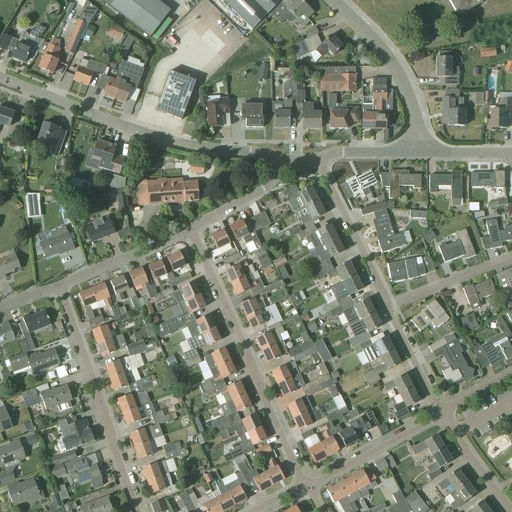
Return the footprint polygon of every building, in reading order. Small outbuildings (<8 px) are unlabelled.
[(82,1),(81,1),(81,0),(72,0),(68,10),(78,13),(82,1)] [(98,0),(149,39),(169,12),(152,0),(98,0)] [(222,0),(252,29),(280,0),(222,0)] [(304,27),(309,22),(310,21),(307,19),(313,13),(300,0),(283,0),(270,14),(280,24),(285,19),(281,16),(287,10),(296,19),(295,20),(300,26),(302,24),(304,27)] [(448,0),(458,17),(482,3),(480,0),(448,0)] [(68,42),(64,51),(73,55),(78,44),(77,44),(80,39),(81,39),(89,25),(78,20),(72,34),(68,42)] [(307,39),(316,34),(318,33),(315,27),(304,33),(307,39)] [(36,54),(44,41),(45,41),(34,37),(34,38),(29,36),(27,33),(24,32),(21,33),(12,57),(13,58),(13,59),(18,61),(18,60),(25,62),(29,51),(36,54)] [(2,34),(0,40),(0,48),(6,51),(11,38),(2,34)] [(126,52),(133,38),(126,34),(118,48),(126,52)] [(321,44),(316,34),(307,39),(303,40),(309,53),(314,51),(321,57),(327,51),(332,56),(342,46),(331,35),(321,44)] [(48,44),(47,46),(44,55),(43,55),(38,68),(52,73),(57,61),(55,60),(60,49),(48,44)] [(496,48),(485,49),(486,57),(496,57),(496,48)] [(436,58),(436,71),(436,77),(443,77),(443,85),(458,85),(458,67),(451,67),(451,58),(436,58)] [(86,70),(89,62),(81,59),(78,67),(73,79),(88,85),(93,72),(86,70)] [(123,74),(122,78),(114,98),(125,102),(130,87),(136,89),(144,69),(121,61),(117,72),(123,74)] [(106,66),(100,64),(96,74),(102,76),(106,66)] [(260,64),(258,80),(265,81),(268,65),(260,64)] [(320,74),(320,84),(320,91),(355,91),(355,67),(345,67),(320,68),(320,74)] [(181,120),(196,81),(169,71),(155,110),(181,120)] [(297,85),(297,81),(296,71),(288,71),(288,83),(284,83),(283,103),(275,103),(274,128),(289,128),(289,119),(291,119),(292,100),(296,101),(297,101),(297,85)] [(104,95),(114,98),(122,78),(117,76),(115,81),(110,79),(110,78),(107,77),(103,88),(106,89),(104,95)] [(386,89),(386,85),(386,78),(372,78),(372,89),(386,89)] [(297,101),(296,101),(296,108),(302,108),(302,128),(303,128),(303,126),(310,126),(310,128),(320,128),(320,112),(312,112),(312,103),(304,103),(305,90),(303,90),(303,85),(297,85),(297,101)] [(374,129),(385,129),(385,122),(389,122),(389,114),(385,114),(386,89),(372,89),(372,99),(376,99),(376,114),(374,114),(374,129)] [(228,114),(228,104),(227,98),(218,98),(218,102),(207,103),(207,107),(206,108),(206,111),(208,113),(209,127),(222,126),(221,114),(228,114)] [(455,98),(444,98),(442,98),(442,112),(443,112),(443,116),(442,116),(442,117),(449,117),(449,126),(464,126),(464,110),(463,110),(463,98),(459,98),(455,98)] [(511,119),(511,100),(500,100),(499,110),(492,110),(492,121),(489,121),(489,131),(496,131),(496,128),(507,129),(507,119),(511,119)] [(241,104),(241,112),(240,112),(240,116),(241,116),(241,120),(246,120),(246,127),(255,128),(255,127),(260,127),(260,128),(262,128),(263,112),(261,112),(261,105),(255,105),(241,104)] [(372,104),(372,105),(363,105),(363,104),(362,104),(362,129),(374,129),(374,114),(372,114),(372,104)] [(0,123),(9,127),(14,113),(0,108),(0,123)] [(357,122),(357,112),(357,108),(346,108),(346,112),(330,111),(330,123),(329,125),(330,126),(330,129),(332,129),(333,130),(336,130),(337,129),(347,129),(347,122),(357,122)] [(58,131),(59,129),(59,128),(43,123),(38,138),(50,142),(46,152),(57,156),(65,133),(58,131)] [(101,161),(100,163),(99,167),(119,173),(122,161),(111,158),(115,146),(97,141),(92,158),(101,161)] [(192,163),(191,172),(203,174),(204,165),(192,163)] [(362,192),(364,197),(371,194),(368,188),(377,183),(371,171),(370,171),(371,172),(356,179),(355,177),(346,181),(354,198),(356,196),(356,195),(362,192)] [(389,171),(389,173),(379,173),(383,187),(389,187),(389,199),(399,199),(400,186),(413,186),(413,189),(420,189),(421,175),(409,175),(409,171),(389,171)] [(429,175),(429,193),(436,193),(436,189),(436,187),(451,187),(451,199),(461,199),(462,171),(451,171),(451,172),(452,172),(452,176),(429,175)] [(477,173),(477,187),(494,187),(494,188),(504,188),(504,171),(494,171),(494,174),(478,174),(478,173),(477,173)] [(181,179),(180,179),(165,181),(166,184),(163,184),(158,184),(158,181),(147,182),(148,205),(165,203),(181,202),(198,201),(197,182),(181,183),(181,179)] [(311,187),(299,193),(295,184),(281,191),(284,197),(289,194),(290,197),(288,198),(291,204),(297,201),(298,204),(302,202),(304,207),(318,200),(311,187)] [(44,186),(44,195),(57,195),(62,195),(62,189),(58,189),(58,186),(44,186)] [(117,195),(116,195),(118,214),(128,213),(126,194),(122,194),(121,187),(116,188),(117,195)] [(28,194),(24,194),(26,210),(40,209),(39,203),(39,194),(28,194)] [(489,209),(507,205),(506,199),(487,203),(489,209)] [(325,214),(318,200),(304,207),(308,214),(299,219),(302,225),(311,220),(311,221),(325,214)] [(373,213),(386,209),(387,209),(385,202),(360,210),(362,216),(373,213)] [(427,211),(410,210),(409,217),(426,219),(427,211)] [(388,215),(375,219),(372,220),(372,221),(373,221),(380,240),(378,241),(382,253),(405,245),(401,233),(394,235),(388,215)] [(249,220),(248,221),(254,232),(261,228),(255,216),(248,219),(249,220)] [(84,227),(91,242),(104,236),(105,237),(114,234),(108,217),(84,227)] [(489,237),(480,238),(485,250),(491,249),(502,247),(502,246),(501,246),(500,242),(511,239),(511,228),(498,232),(496,219),(485,221),(489,237)] [(252,241),(257,251),(262,248),(254,232),(248,221),(243,223),(242,221),(229,227),(236,240),(241,237),(245,245),(252,241)] [(301,232),(297,234),(300,240),(304,238),(308,244),(311,243),(320,238),(323,244),(337,237),(330,224),(316,231),(312,233),(310,228),(301,232)] [(291,237),(297,234),(301,232),(298,225),(287,231),(291,237)] [(50,232),(52,238),(39,243),(46,259),(63,252),(64,253),(74,249),(67,232),(65,226),(50,232)] [(444,263),(462,256),(464,255),(466,258),(465,259),(475,255),(465,229),(455,233),(459,245),(447,250),(444,244),(438,247),(444,263)] [(217,250),(228,244),(230,243),(223,230),(210,237),(217,250)] [(344,251),(337,237),(323,244),(323,245),(314,249),(316,254),(321,262),(330,258),(344,251)] [(265,254),(262,248),(257,251),(253,252),(256,259),(265,254)] [(173,271),(186,265),(179,252),(166,258),(173,271)] [(238,253),(231,256),(222,260),(225,265),(241,258),(238,253)] [(13,273),(14,272),(14,271),(20,269),(15,255),(0,260),(0,279),(5,277),(4,275),(12,272),(13,273)] [(261,267),(270,264),(268,257),(259,260),(261,267)] [(272,262),(276,269),(287,263),(283,257),(272,262)] [(423,259),(429,273),(435,271),(429,257),(423,259)] [(415,266),(414,259),(404,261),(405,264),(388,267),(391,282),(392,282),(391,281),(408,278),(408,279),(418,277),(417,276),(424,274),(422,264),(415,266)] [(159,278),(166,275),(161,261),(148,266),(153,280),(154,280),(157,287),(162,285),(159,278)] [(247,267),(245,261),(225,271),(231,283),(255,272),(251,265),(247,267)] [(306,267),(310,273),(310,274),(320,269),(317,262),(306,267)] [(342,282),(356,275),(349,262),(335,268),(336,269),(326,273),(329,279),(339,274),(342,282)] [(511,270),(511,268),(495,275),(500,284),(505,298),(511,294),(511,270)] [(147,300),(153,298),(153,297),(157,295),(157,294),(153,284),(148,286),(146,283),(147,282),(142,269),(129,274),(134,288),(141,285),(147,300)] [(324,276),(320,269),(310,274),(314,281),(324,276)] [(250,290),(252,294),(264,288),(257,271),(255,272),(231,283),(236,296),(250,290)] [(177,285),(182,282),(192,278),(189,272),(174,279),(177,285)] [(166,275),(172,287),(177,285),(174,279),(171,273),(166,275)] [(356,275),(342,282),(346,289),(337,294),(340,300),(349,295),(349,296),(362,289),(356,275)] [(128,290),(123,276),(110,282),(115,295),(118,302),(123,300),(120,293),(128,290)] [(473,288),(472,285),(463,289),(469,305),(478,301),(478,300),(495,293),(490,280),(490,281),(488,282),(473,288)] [(240,304),(246,317),(259,311),(256,304),(263,301),(261,296),(267,293),(267,294),(283,286),(280,281),(264,288),(252,294),(254,298),(240,304)] [(179,304),(181,303),(199,294),(193,282),(180,288),(180,289),(173,292),(171,287),(157,294),(157,295),(153,297),(153,298),(155,302),(167,296),(177,299),(179,304)] [(91,289),(96,302),(103,300),(106,307),(112,305),(109,297),(104,284),(91,289)] [(91,289),(78,294),(83,308),(84,307),(88,321),(90,326),(104,321),(101,316),(94,318),(89,305),(96,302),(91,289)] [(297,292),(289,296),(295,306),(303,302),(297,292)] [(181,303),(184,309),(182,310),(184,316),(192,313),(205,307),(199,294),(181,303)] [(130,299),(135,310),(140,308),(136,297),(130,299)] [(352,300),(340,306),(328,312),(331,318),(345,311),(348,317),(358,312),(361,319),(375,313),(368,299),(355,306),(352,300)] [(328,312),(340,306),(337,300),(325,306),(328,312)] [(420,332),(431,323),(435,328),(441,323),(442,325),(449,319),(444,313),(445,313),(434,300),(426,306),(428,308),(425,311),(424,310),(410,321),(411,321),(420,332)] [(121,315),(117,305),(110,307),(114,318),(115,317),(121,315)] [(265,323),(267,328),(279,322),(275,312),(270,314),(266,308),(259,311),(246,317),(252,329),(265,323)] [(35,349),(28,334),(51,325),(45,311),(29,317),(28,314),(22,317),(24,322),(18,324),(29,351),(35,349)] [(128,319),(127,314),(126,313),(121,315),(115,317),(117,323),(128,319)] [(306,313),(299,317),(302,323),(310,319),(306,313)] [(375,313),(361,319),(365,326),(356,331),(359,337),(356,339),(359,344),(369,339),(366,333),(368,332),(368,333),(381,326),(375,313)] [(473,314),(460,319),(464,331),(477,326),(473,314)] [(194,337),(214,327),(215,326),(213,322),(212,322),(209,315),(188,325),(194,337)] [(167,329),(169,328),(169,329),(183,322),(180,316),(166,322),(159,325),(163,331),(167,329)] [(495,320),(503,334),(480,347),(480,348),(475,351),(479,358),(484,355),(491,366),(490,365),(505,357),(506,360),(511,356),(511,349),(507,340),(511,338),(511,337),(511,336),(501,317),(495,320)] [(7,322),(1,325),(2,328),(0,328),(0,344),(14,339),(7,322)] [(167,329),(169,334),(169,335),(185,328),(183,322),(169,329),(169,328),(167,329)] [(256,338),(261,350),(282,341),(279,335),(284,332),(281,325),(279,322),(267,328),(269,332),(256,338)] [(92,331),(97,344),(110,339),(108,332),(115,329),(113,324),(106,326),(105,326),(92,331)] [(185,361),(198,355),(195,349),(199,347),(199,349),(207,346),(220,340),(214,327),(194,337),(186,341),(191,350),(182,354),(185,361)] [(110,339),(97,344),(101,357),(115,352),(115,351),(122,349),(118,336),(110,339)] [(372,344),(369,339),(359,344),(368,363),(380,357),(380,356),(393,350),(387,336),(373,343),(373,344),(372,344)] [(431,353),(442,347),(447,344),(444,338),(428,347),(431,353)] [(322,339),(313,344),(323,363),(332,358),(330,354),(322,339)] [(452,371),(450,367),(442,371),(449,385),(462,378),(464,382),(463,382),(464,383),(473,378),(460,353),(463,352),(456,339),(447,344),(442,347),(449,359),(451,358),(457,369),(452,371)] [(126,346),(128,352),(144,346),(142,340),(126,346)] [(300,345),(303,352),(314,347),(311,340),(300,345)] [(287,353),(282,341),(261,350),(267,363),(280,357),(287,353)] [(128,352),(129,357),(118,361),(118,360),(105,365),(109,378),(130,370),(138,368),(133,356),(146,351),(144,346),(128,352)] [(305,358),(311,355),(317,352),(314,347),(303,352),(305,358)] [(210,362),(213,368),(229,361),(224,348),(211,354),(211,355),(204,358),(206,363),(210,362)] [(36,353),(27,357),(25,353),(8,359),(10,366),(27,360),(33,374),(59,364),(53,350),(37,356),(36,353)] [(400,364),(393,350),(380,356),(380,357),(384,364),(362,375),(368,386),(380,380),(378,375),(387,370),(400,364)] [(201,362),(198,355),(185,361),(188,368),(201,362)] [(209,370),(214,382),(215,382),(222,379),(235,373),(229,361),(213,368),(209,370)] [(277,384),(290,378),(287,372),(296,367),(293,362),(271,372),(277,384)] [(69,368),(64,370),(63,365),(54,368),(57,378),(71,374),(69,368)] [(135,384),(130,370),(109,378),(114,391),(135,384)] [(208,370),(189,378),(191,384),(211,377),(208,370)] [(331,380),(328,373),(317,378),(320,385),(331,380)] [(290,378),(277,384),(283,397),(296,391),(296,390),(301,387),(301,386),(304,385),(299,374),(290,378)] [(395,387),(399,394),(412,388),(405,374),(392,381),(383,386),(386,392),(395,387)] [(140,386),(152,382),(149,376),(138,380),(140,386)] [(322,390),(333,385),(331,380),(320,385),(322,390)] [(199,386),(202,393),(213,388),(210,381),(199,386)] [(226,402),(245,394),(239,381),(226,387),(226,388),(219,391),(221,397),(223,396),(226,402)] [(140,386),(142,392),(154,388),(152,382),(140,386)] [(69,401),(72,400),(67,386),(50,392),(49,389),(40,393),(46,410),(57,405),(60,411),(71,407),(69,401)] [(217,396),(213,388),(202,393),(206,401),(217,396)] [(419,401),(412,388),(399,394),(389,399),(396,412),(393,413),(397,421),(410,414),(406,408),(419,401)] [(21,395),(23,402),(24,402),(24,404),(38,399),(34,389),(21,394),(21,395)] [(117,399),(122,412),(143,405),(138,392),(117,399)] [(178,392),(170,395),(173,406),(182,402),(178,392)] [(251,406),(245,394),(226,402),(231,414),(237,411),(237,412),(251,406)] [(292,417),(292,418),(312,409),(306,397),(300,400),(300,399),(287,406),(290,412),(288,413),(290,418),(292,417)] [(143,405),(122,412),(126,425),(140,420),(148,417),(143,405)] [(0,431),(12,427),(7,413),(6,413),(4,407),(0,408),(0,431)] [(348,412),(345,407),(331,414),(334,419),(348,412)] [(318,422),(312,409),(292,418),(298,431),(318,422)] [(150,415),(152,421),(164,416),(162,411),(150,415)] [(152,421),(154,426),(166,422),(168,423),(174,421),(172,413),(164,416),(152,421)] [(239,437),(245,434),(260,427),(254,415),(241,421),(231,426),(229,421),(217,426),(220,432),(226,429),(228,435),(235,432),(238,437),(239,437)] [(37,416),(33,423),(42,427),(45,420),(37,416)] [(217,426),(229,421),(227,416),(215,421),(217,426)] [(342,441),(345,447),(357,440),(356,437),(363,433),(371,429),(364,416),(356,420),(348,424),(350,428),(336,435),(340,442),(342,441)] [(66,453),(46,460),(49,468),(50,468),(61,464),(77,458),(74,451),(76,451),(77,449),(76,448),(88,443),(93,441),(89,430),(88,430),(87,427),(88,426),(85,420),(77,423),(74,417),(58,423),(63,439),(61,440),(62,442),(57,444),(60,451),(65,449),(65,451),(66,453)] [(320,444),(326,457),(339,450),(332,437),(336,435),(329,422),(324,424),(328,431),(323,433),(326,440),(320,444)] [(27,424),(20,426),(22,433),(30,431),(27,424)] [(380,433),(385,431),(382,425),(377,427),(380,433)] [(156,439),(151,426),(143,429),(130,434),(134,447),(153,440),(156,439)] [(260,427),(245,434),(239,437),(241,441),(231,446),(233,450),(229,452),(233,460),(244,455),(242,450),(266,440),(263,433),(265,432),(262,427),(263,426),(262,426),(260,427)] [(326,457),(320,444),(315,435),(314,435),(311,430),(300,435),(303,440),(308,438),(313,447),(308,450),(314,463),(326,457)] [(34,434),(26,437),(30,446),(37,444),(34,434)] [(427,448),(431,456),(444,448),(436,435),(424,442),(424,443),(411,450),(414,456),(427,448)] [(157,452),(153,440),(134,447),(139,460),(152,455),(152,454),(157,452)] [(10,447),(3,449),(0,450),(0,466),(25,458),(19,441),(9,444),(10,447)] [(163,447),(165,455),(176,451),(174,443),(163,447)] [(255,451),(258,457),(271,451),(268,445),(255,451)] [(176,451),(165,455),(167,461),(179,457),(179,458),(186,456),(184,448),(177,451),(176,451)] [(439,469),(452,461),(444,448),(431,456),(435,463),(426,468),(429,474),(435,470),(439,469)] [(391,469),(395,467),(396,466),(391,456),(384,459),(388,467),(389,470),(391,469)] [(101,481),(100,476),(95,464),(87,467),(86,465),(88,465),(88,464),(87,465),(84,457),(64,465),(69,480),(78,477),(80,483),(92,479),(95,488),(102,485),(100,481),(101,481)] [(277,467),(273,459),(268,462),(272,469),(265,473),(272,486),(284,479),(277,466),(277,467)] [(379,472),(388,467),(384,459),(375,464),(379,472)] [(142,468),(147,481),(168,473),(169,473),(165,460),(142,468)] [(259,492),(272,486),(265,473),(259,476),(255,468),(249,471),(243,461),(236,465),(240,472),(246,483),(253,480),(259,492)] [(65,475),(61,464),(50,468),(54,479),(65,475)] [(449,484),(455,490),(467,481),(457,469),(445,479),(437,485),(441,490),(449,484)] [(429,474),(427,475),(430,481),(439,476),(435,470),(429,474)] [(374,480),(375,479),(371,472),(365,475),(362,471),(350,477),(361,498),(369,494),(367,490),(377,485),(374,480)] [(246,499),(244,495),(239,487),(242,486),(241,486),(246,483),(240,472),(235,475),(237,480),(224,487),(234,506),(246,499)] [(151,494),(164,490),(166,496),(178,491),(176,485),(172,486),(168,473),(147,481),(151,494)] [(212,480),(208,473),(203,476),(207,483),(212,480)] [(12,474),(0,477),(0,483),(13,479),(12,474)] [(350,477),(338,484),(349,504),(361,498),(350,477)] [(13,506),(32,499),(40,496),(33,479),(18,485),(20,489),(8,493),(13,506)] [(476,494),(467,481),(455,490),(449,494),(454,501),(450,505),(453,510),(464,502),(464,503),(476,494)] [(234,506),(224,487),(221,482),(216,485),(221,496),(215,499),(222,511),(234,506)] [(353,511),(349,504),(338,484),(326,490),(333,503),(338,500),(344,511),(353,511)] [(407,495),(411,489),(405,485),(401,490),(407,495)] [(191,511),(195,510),(188,496),(185,491),(178,494),(184,507),(181,508),(182,510),(177,511),(191,511)] [(397,504),(389,508),(390,511),(410,511),(411,511),(404,499),(400,491),(392,495),(397,504)] [(414,492),(404,499),(411,511),(410,511),(425,511),(429,510),(414,492)] [(206,511),(221,511),(222,511),(215,499),(209,502),(205,495),(197,500),(193,493),(188,496),(195,510),(203,506),(206,511)] [(163,511),(170,510),(164,499),(149,504),(152,511),(163,511)] [(101,506),(99,500),(79,507),(80,511),(112,511),(110,503),(101,506)] [(71,511),(71,510),(76,508),(74,501),(62,506),(63,511),(71,511)] [(490,511),(482,501),(470,510),(467,511),(490,511)]
